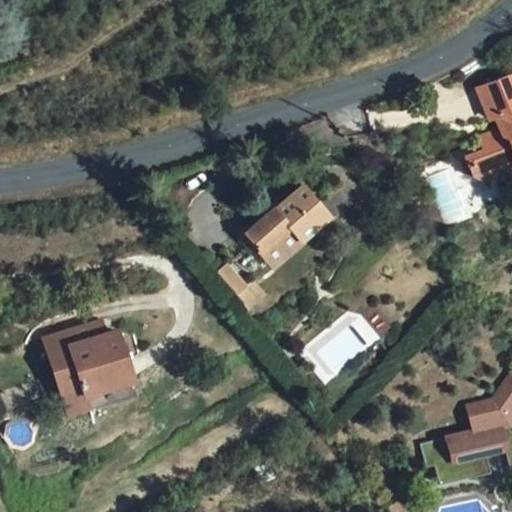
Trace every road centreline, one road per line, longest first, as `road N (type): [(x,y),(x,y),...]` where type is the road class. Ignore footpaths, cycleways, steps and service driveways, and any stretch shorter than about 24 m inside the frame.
road 1 (tertiary): [(0,186),(162,156),(375,90),(511,14)]
road 2 (track): [(0,284),(167,273),(180,284),(184,314),(145,369)]
